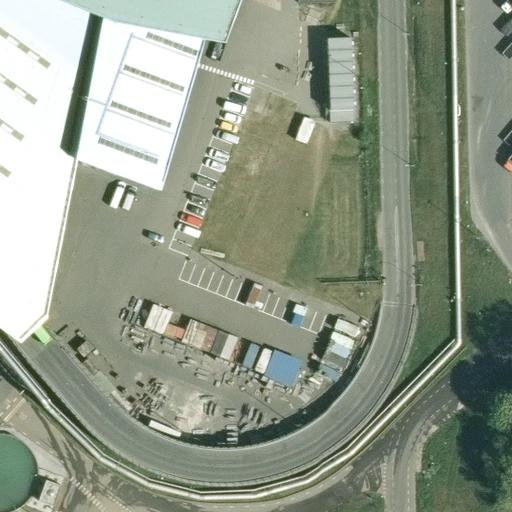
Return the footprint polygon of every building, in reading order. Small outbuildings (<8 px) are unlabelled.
[(0,0),(0,330),(15,341),(41,316),(44,301),(39,299),(67,150),(102,163),(101,166),(117,172),(156,188),(199,39),(214,42),(229,0),(0,0)] [(353,122),(350,38),(326,39),(329,123),(353,122)] [(86,340),(76,349),(83,357),(93,348),(86,340)] [(273,350),(263,376),(291,387),(301,361),(273,350)] [(88,357),(82,362),(94,374),(99,369),(88,357)] [(45,481),(37,501),(53,506),(60,486),(45,481)]
